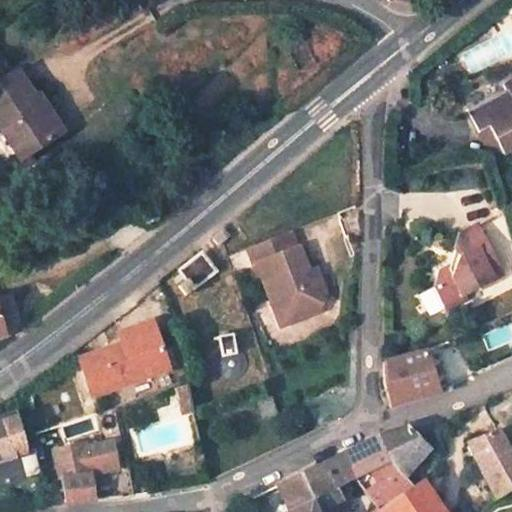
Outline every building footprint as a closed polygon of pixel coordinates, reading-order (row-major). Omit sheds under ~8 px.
[(0,81),(0,128),(20,159),(54,137),(40,116),(49,110),(38,93),(33,96),(24,82),(16,71),(5,78),(0,81)] [(29,79),(24,82),(33,96),(38,93),(29,79)] [(488,124),(502,152),(511,147),(511,79),(501,85),(504,91),(477,106),(467,111),(477,130),(488,124)] [(49,110),(40,116),(54,137),(63,131),(49,110)] [(475,226),(456,237),(451,249),(455,257),(453,265),(439,272),(434,285),(445,308),(466,297),(465,294),(501,276),(487,250),(475,226)] [(222,228),(211,237),(219,246),(230,236),(222,228)] [(289,231),(246,248),(254,266),(256,265),(272,308),(282,305),(289,324),(318,313),(324,295),(318,279),(311,281),(308,272),(298,247),(295,247),(289,231)] [(201,252),(179,270),(187,280),(178,286),(184,295),(215,271),(201,252)] [(314,269),(308,272),(311,281),(318,279),(314,269)] [(0,336),(3,335),(4,333),(19,321),(10,293),(0,296),(0,336)] [(282,305),(272,308),(279,327),(289,324),(282,305)] [(152,321),(116,333),(120,344),(155,332),(152,321)] [(120,344),(79,358),(92,395),(168,368),(155,332),(120,344)] [(231,334),(218,337),(221,355),(235,352),(231,334)] [(402,357),(383,362),(384,376),(389,405),(418,397),(415,383),(433,378),(425,351),(402,357)] [(433,378),(415,383),(418,397),(438,391),(433,378)] [(185,383),(174,387),(180,414),(192,412),(185,383)] [(270,398),(259,401),(264,418),(276,414),(270,398)] [(15,413),(0,417),(0,459),(13,456),(11,450),(24,446),(15,413)] [(373,438),(301,474),(319,511),(337,511),(332,504),(340,499),(336,491),(345,486),(342,479),(388,459),(396,470),(365,491),(372,510),(376,510),(411,486),(404,476),(428,449),(424,445),(404,426),(373,438)] [(511,454),(497,428),(466,440),(496,498),(511,487),(511,454)] [(112,440),(86,445),(91,475),(120,471),(112,440)] [(86,445),(53,452),(65,503),(95,500),(91,475),(86,445)] [(24,446),(11,450),(13,456),(26,452),(24,446)] [(287,481),(278,485),(291,510),(287,511),(376,511),(376,510),(372,510),(368,511),(319,511),(301,474),(287,481)] [(411,486),(376,510),(376,511),(442,511),(420,480),(411,486)]
